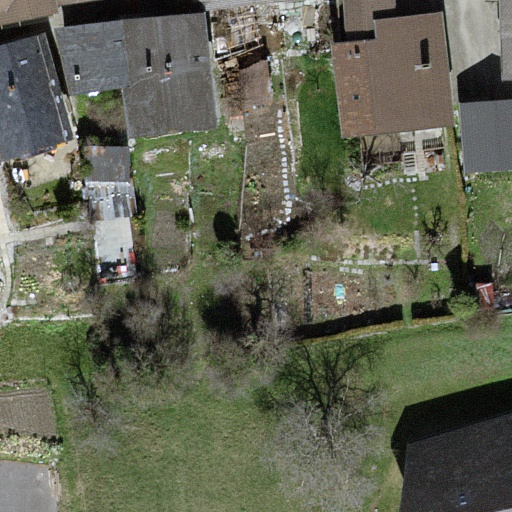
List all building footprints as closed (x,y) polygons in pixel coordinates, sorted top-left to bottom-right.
[(0,0),(0,31),(135,2),(134,0),(0,0)] [(153,0),(159,41),(297,24),(294,0),(153,0)] [(511,0),(481,0),(481,110),(511,110),(511,0)] [(52,66),(59,120),(112,114),(120,178),(201,169),(187,51),(52,66)] [(322,70),(331,179),(433,171),(425,62),(322,70)] [(0,88),(0,217),(64,204),(36,81),(0,88)] [(511,137),(443,140),(445,214),(511,211),(511,137)] [(511,511),(511,417),(409,451),(400,511),(511,511)]
